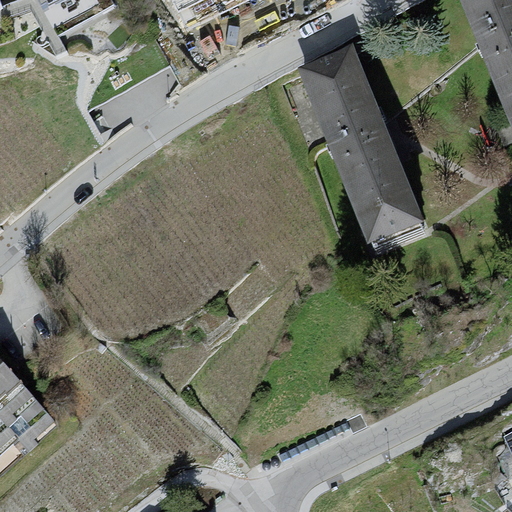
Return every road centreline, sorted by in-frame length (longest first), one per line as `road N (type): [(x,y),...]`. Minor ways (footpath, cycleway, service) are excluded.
road 1 (unclassified): [(386,0),(148,132),(0,252)]
road 2 (residential): [(511,374),(327,465),(296,484),(285,511)]
